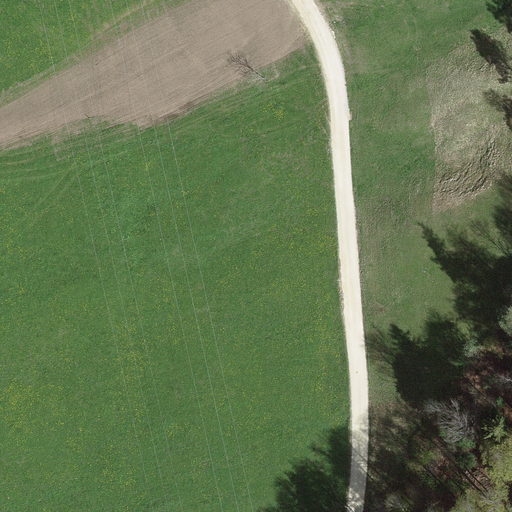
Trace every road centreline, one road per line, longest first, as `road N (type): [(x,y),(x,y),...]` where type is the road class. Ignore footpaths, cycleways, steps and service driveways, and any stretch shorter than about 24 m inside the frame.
road 1 (unclassified): [(353,511),(356,371),(327,72),(294,0)]
road 2 (track): [(0,57),(108,0)]
